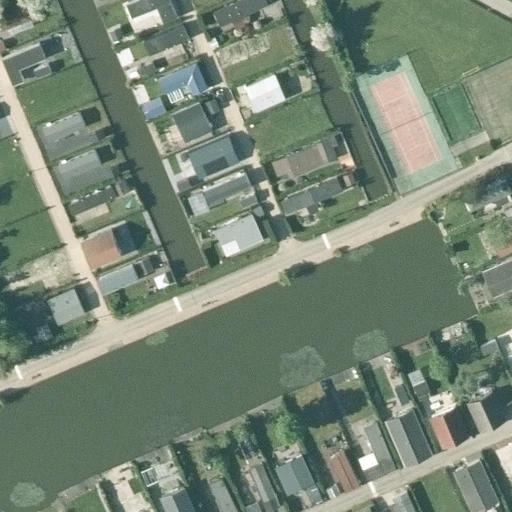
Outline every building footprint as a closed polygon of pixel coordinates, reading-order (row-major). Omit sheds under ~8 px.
[(132,0),(138,18),(177,5),(175,0),(132,0)] [(218,0),(223,12),(256,0),(218,0)] [(176,33),(190,29),(186,16),(146,28),(153,49),(179,41),(176,33)] [(226,56),(268,38),(262,25),(220,42),(226,56)] [(173,93),(205,78),(193,53),(161,69),(173,93)] [(151,58),(139,64),(144,76),(156,71),(151,58)] [(253,104),(289,89),(278,62),(241,77),(253,104)] [(187,131),(213,120),(202,92),(175,102),(187,131)] [(222,126),(178,151),(189,171),(233,146),(222,126)] [(0,137),(0,152),(9,149),(4,136),(0,137)] [(307,139),(273,149),(278,165),(311,155),(307,139)] [(260,206),(217,216),(222,240),(265,229),(260,206)] [(499,253),(511,246),(511,218),(488,230),(499,253)] [(91,265),(121,253),(111,230),(82,242),(91,265)] [(63,240),(18,259),(23,272),(69,254),(63,240)] [(135,245),(140,264),(156,260),(151,241),(135,245)] [(511,257),(482,270),(493,295),(511,286),(511,257)] [(58,276),(75,270),(71,260),(55,266),(58,276)] [(50,286),(55,310),(87,304),(82,280),(50,286)] [(40,330),(53,327),(50,314),(37,317),(40,330)] [(491,390),(468,401),(481,429),(504,419),(491,390)] [(454,406),(431,416),(444,445),(467,435),(454,406)] [(412,408),(386,419),(405,463),(431,452),(412,408)] [(377,409),(352,423),(360,439),(357,441),(372,470),(401,455),(377,409)] [(357,468),(344,432),(326,439),(340,474),(357,468)] [(278,454),(290,482),(316,471),(305,443),(278,454)] [(511,444),(495,452),(506,477),(511,474),(511,444)] [(264,494),(280,487),(264,452),(248,459),(264,494)] [(455,470),(473,511),(497,500),(479,460),(455,470)] [(225,511),(226,511),(241,507),(227,465),(211,470),(225,511)] [(419,485),(429,511),(439,511),(455,506),(443,475),(419,485)] [(391,487),(403,511),(425,511),(408,478),(391,487)] [(177,493),(185,511),(203,511),(192,486),(177,493)] [(255,511),(277,511),(284,510),(280,497),(266,501),(262,489),(250,493),(255,511)] [(377,511),(370,496),(354,503),(358,511),(377,511)] [(140,511),(160,511),(157,502),(140,508),(140,511)]
